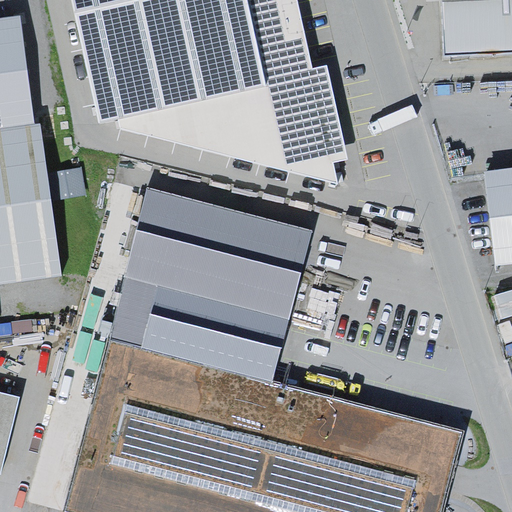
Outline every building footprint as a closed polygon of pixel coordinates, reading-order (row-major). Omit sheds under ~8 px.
[(71,0),(101,133),(340,195),(336,172),(352,168),(327,67),(312,74),(296,0),(71,0)] [(511,0),(441,0),(445,66),(511,62),(511,0)] [(47,128),(0,135),(0,295),(72,284),(47,128)] [(511,175),(482,180),(494,276),(511,274),(511,175)] [(150,195),(109,344),(162,359),(177,303),(297,335),(323,242),(150,195)] [(162,359),(109,344),(63,511),(450,511),(469,443),(162,359)] [(24,412),(0,406),(0,488),(7,490),(24,412)]
